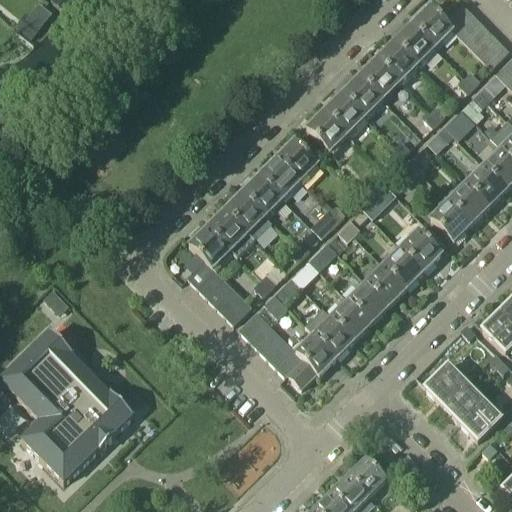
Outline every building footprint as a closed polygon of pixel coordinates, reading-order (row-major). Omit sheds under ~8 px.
[(453,39),(471,21),(461,11),(444,29),(452,37),(453,39)] [(452,37),(444,29),(428,13),(410,30),(434,54),(452,37)] [(27,21),(16,34),(30,45),(40,32),(27,21)] [(462,48),(480,30),(471,21),(453,39),(462,48)] [(434,54),(410,30),(392,48),(416,72),(434,54)] [(472,57),(489,39),(480,30),(462,48),(472,57)] [(481,66),(498,48),(489,39),(472,57),(481,66)] [(416,72),(392,48),(375,65),(399,89),(416,72)] [(489,75),(507,57),(498,48),(481,66),(489,75)] [(505,91),(511,83),(511,64),(495,81),(505,91)] [(399,89),(375,65),(358,82),(382,106),(399,89)] [(479,86),(470,77),(463,84),(472,93),(479,86)] [(382,106),(358,82),(340,100),(364,124),(382,106)] [(472,93),(463,84),(457,90),(466,98),(472,93)] [(494,101),(485,92),(478,99),(487,108),(494,101)] [(487,108),(478,99),(472,105),(481,114),(487,108)] [(364,124),(340,100),(323,117),(347,141),(364,124)] [(443,122),(434,113),(429,118),(438,127),(443,122)] [(347,141),(323,117),(305,135),(329,159),(347,141)] [(438,127),(429,118),(422,125),(431,134),(438,127)] [(458,137),(449,128),(443,133),(453,142),(458,137)] [(453,142),(443,133),(437,140),(446,149),(453,142)] [(511,142),(500,155),(511,166),(511,142)] [(318,171),(294,147),(276,165),(300,189),(318,171)] [(409,156),(400,148),(394,154),(403,162),(409,156)] [(403,162),(394,154),(388,160),(397,169),(403,162)] [(511,189),(511,166),(500,155),(482,172),(506,196),(511,189)] [(424,171),(414,162),(408,168),(418,177),(424,171)] [(300,189),(276,165),(259,182),(283,206),(300,189)] [(418,177),(408,168),(402,174),(412,184),(418,177)] [(506,196),(482,172),(465,189),(488,213),(506,196)] [(283,206),(259,182),(242,199),(265,223),(283,206)] [(377,195),(373,192),(365,183),(358,189),(357,188),(353,192),(358,198),(363,194),(370,201),(377,195)] [(488,213),(465,189),(447,207),(471,230),(488,213)] [(388,207),(379,198),(377,195),(370,201),(382,213),(388,207)] [(265,223),(242,199),(224,217),(248,241),(265,223)] [(471,230),(447,207),(430,224),(454,248),(471,230)] [(344,222),(335,213),(329,219),(338,228),(344,222)] [(248,241),(224,217),(206,234),(230,258),(248,241)] [(338,228),(329,219),(323,225),(332,234),(338,228)] [(359,236),(350,227),(343,234),(352,243),(359,236)] [(230,258),(206,234),(189,252),(205,268),(213,276),(230,258)] [(352,243),(343,234),(338,239),(347,248),(352,243)] [(441,261),(418,237),(400,255),(423,279),(441,261)] [(310,256),(301,247),(295,254),(303,263),(310,256)] [(303,263),(295,254),(289,260),(297,268),(303,263)] [(423,279),(400,255),(382,272),(406,296),(423,279)] [(324,271),(315,262),(309,268),(318,277),(324,271)] [(214,277),(213,276),(205,268),(187,286),(196,295),(214,277)] [(318,277),(309,268),(303,274),(312,283),(318,277)] [(406,296),(382,272),(365,289),(389,313),(406,296)] [(206,305),(224,287),(214,277),(196,295),(206,305)] [(275,291),(266,282),(260,288),(269,297),(275,291)] [(215,314),(233,296),(224,287),(206,305),(215,314)] [(269,297),(260,288),(254,295),(262,303),(269,297)] [(389,313),(365,289),(348,307),(371,331),(389,313)] [(52,296),(43,304),(52,313),(60,304),(52,296)] [(223,323),(242,305),(233,296),(215,314),(223,323)] [(289,306),(280,297),(274,303),(283,312),(289,306)] [(274,303),(264,313),(277,325),(287,316),(283,312),(274,303)] [(233,333),(251,315),(242,305),(223,323),(233,333)] [(511,305),(500,318),(511,330),(511,305)] [(371,331),(348,307),(331,324),(354,348),(371,331)] [(511,352),(511,330),(500,318),(482,336),(505,359),(511,352)] [(248,346),(265,329),(257,320),(239,338),(248,346)] [(354,348),(331,324),(313,342),(337,365),(354,348)] [(257,356),(275,339),(265,329),(248,346),(257,356)] [(466,331),(460,337),(469,346),(475,340),(466,331)] [(49,338),(0,386),(0,388),(39,429),(21,447),(63,490),(98,456),(99,458),(115,442),(114,440),(132,422),(110,400),(108,402),(70,362),(71,361),(49,338)] [(266,365),(284,348),(275,339),(257,356),(266,365)] [(337,365),(313,342),(295,359),(303,366),(318,383),(337,365)] [(275,374),(294,357),(284,348),(266,365),(275,374)] [(303,366),(295,359),(294,357),(275,374),(285,384),(303,366)] [(494,360),(488,367),(502,381),(508,374),(494,360)] [(442,412),(466,389),(448,371),(425,395),(442,412)] [(460,430),(484,406),(466,389),(442,412),(460,430)] [(477,448),(501,424),(484,406),(460,430),(477,448)] [(506,447),(511,440),(511,436),(506,430),(497,439),(506,447)] [(479,473),(497,455),(489,447),(471,465),(479,473)] [(386,487),(365,466),(348,483),(368,504),(386,487)] [(360,511),(368,504),(348,483),(330,500),(342,511),(360,511)] [(511,484),(501,495),(511,506),(511,484)] [(342,511),(330,500),(318,511),(342,511)]
